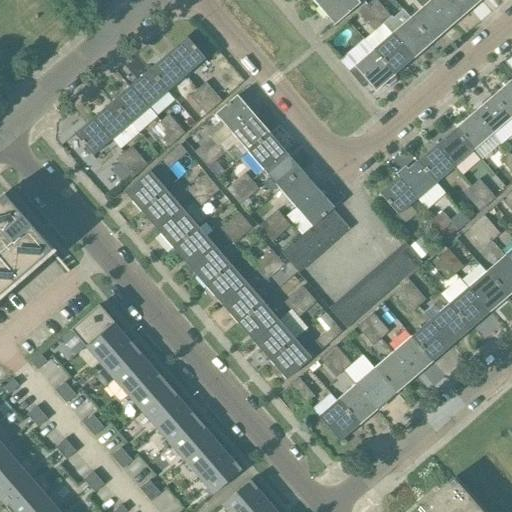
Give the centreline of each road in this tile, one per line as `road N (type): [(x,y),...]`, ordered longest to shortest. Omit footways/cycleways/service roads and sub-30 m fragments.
road 1 (residential): [(329,509),(2,136)]
road 2 (residential): [(511,23),(361,151),(343,154),(326,146),(201,0)]
road 3 (residential): [(329,509),(511,352)]
road 4 (residential): [(2,136),(157,0)]
